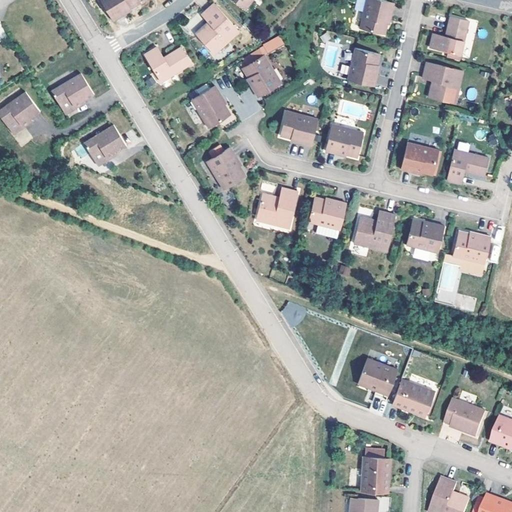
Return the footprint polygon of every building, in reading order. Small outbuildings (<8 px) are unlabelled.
[(103,0),(115,19),(126,12),(125,9),(128,7),(138,0),(103,0)] [(390,13),(393,1),(388,0),(363,0),(358,26),(383,31),(387,13),(390,13)] [(239,29),(213,2),(202,12),(209,20),(207,22),(194,33),(210,48),(221,38),(226,41),(239,29)] [(462,56),(470,22),(451,18),(446,37),(434,34),(430,48),(462,56)] [(279,35),(263,45),(268,53),(284,43),(279,35)] [(215,52),(226,41),(221,38),(210,48),(215,52)] [(145,54),(164,83),(191,63),(181,47),(169,56),(166,58),(158,45),(145,54)] [(258,48),(244,58),(248,63),(262,53),(258,48)] [(378,53),(352,48),(346,79),(374,85),(377,72),(374,72),(378,53)] [(264,54),(244,68),(253,84),(251,86),(258,97),(282,80),(264,54)] [(460,89),(464,71),(427,62),(423,78),(433,80),(429,98),(452,103),(455,88),(460,89)] [(94,94),(82,73),(52,91),(66,113),(94,94)] [(215,83),(192,98),(208,125),(229,112),(220,98),(223,95),(215,83)] [(457,104),(460,89),(455,88),(452,103),(457,104)] [(476,99),(476,88),(467,88),(467,99),(476,99)] [(0,111),(0,113),(14,132),(32,118),(42,111),(27,91),(0,111)] [(316,117),(285,110),(280,135),(298,139),(298,142),(310,144),(316,117)] [(32,118),(14,132),(16,134),(34,120),(32,118)] [(363,130),(332,124),(326,150),(340,153),(340,151),(357,154),(363,130)] [(116,125),(87,142),(99,163),(126,145),(116,125)] [(425,145),(408,141),(403,162),(434,169),(440,148),(425,145)] [(229,145),(207,159),(223,187),(244,173),(234,158),(236,157),(229,145)] [(466,154),(489,159),(490,157),(455,148),(454,151),(466,154)] [(466,154),(454,151),(449,172),(464,175),(465,170),(485,175),(489,159),(466,154)] [(434,169),(403,162),(401,168),(414,171),(415,169),(422,171),(433,173),(434,169)] [(464,175),(449,172),(447,179),(462,183),(464,175)] [(263,190),(258,213),(273,216),(273,220),(290,223),(298,188),(282,185),(280,193),(263,190)] [(309,218),(340,224),(345,197),(334,195),(334,198),(315,195),(309,218)] [(389,249),(397,214),(381,210),(379,219),(362,215),(357,238),(372,241),(371,245),(389,249)] [(439,250),(445,224),(433,221),(433,224),(425,221),(413,219),(407,243),(439,250)] [(471,232),(460,230),(454,255),(485,262),(492,235),(479,232),(479,234),(471,232)] [(299,326),(307,309),(288,300),(279,317),(299,326)] [(397,370),(366,358),(358,381),(376,388),(375,391),(388,396),(397,370)] [(433,391),(402,378),(393,402),(410,408),(409,410),(424,416),(433,391)] [(485,410),(453,398),(444,421),(463,428),(462,430),(476,435),(485,410)] [(503,446),(504,444),(511,446),(511,418),(500,414),(490,440),(503,446)] [(363,459),(359,493),(385,495),(386,476),(389,476),(391,461),(363,459)] [(456,484),(441,478),(428,511),(463,511),(468,499),(453,492),(456,484)] [(498,499),(487,495),(479,511),(511,511),(511,506),(497,501),(498,499)] [(379,511),(388,511),(389,498),(379,498),(379,511)] [(352,511),(376,511),(377,502),(354,500),(352,511)]
